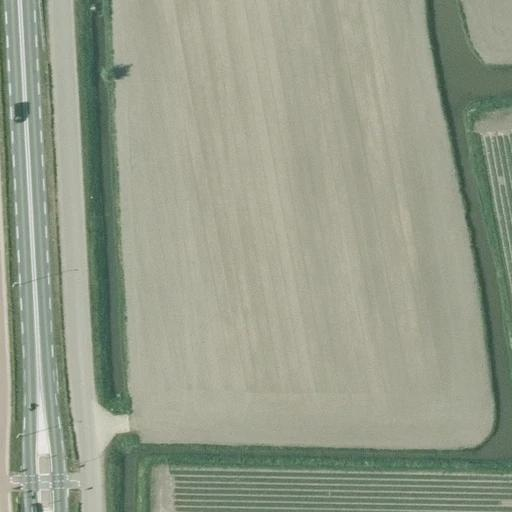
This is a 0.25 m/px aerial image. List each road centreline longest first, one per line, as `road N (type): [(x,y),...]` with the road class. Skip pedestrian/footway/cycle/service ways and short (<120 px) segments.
road 1 (unclassified): [(60,0),(92,511)]
road 2 (primary): [(37,367),(17,0)]
road 3 (primary): [(59,511),(53,430),(37,367)]
road 4 (primary): [(37,367),(29,419),(32,511)]
